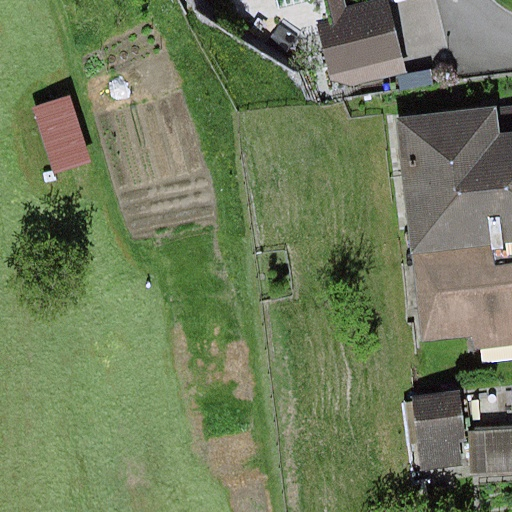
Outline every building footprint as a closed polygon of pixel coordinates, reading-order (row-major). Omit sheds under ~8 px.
[(388,0),(375,0),(314,16),(331,80),(352,86),(407,72),(388,0)] [(70,98),(34,109),(53,174),(90,163),(70,98)] [(493,111),(402,121),(415,248),(511,237),(511,133),(496,136),(493,111)] [(511,237),(415,248),(424,337),(472,332),(474,352),(511,348),(511,237)] [(103,399),(139,397),(135,326),(99,328),(103,399)] [(458,391),(414,396),(422,468),(458,464),(455,444),(464,443),(458,391)] [(511,430),(471,433),(473,475),(511,472),(511,430)]
